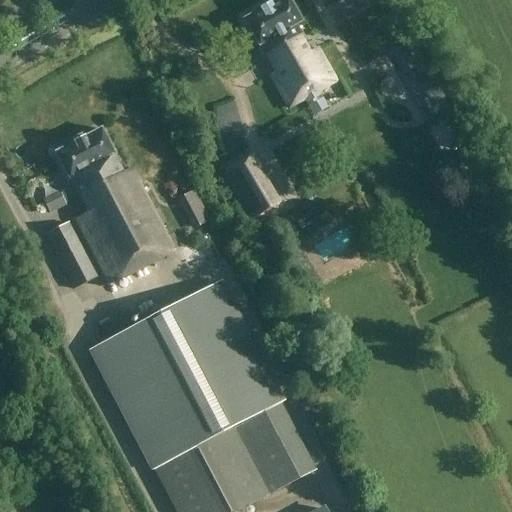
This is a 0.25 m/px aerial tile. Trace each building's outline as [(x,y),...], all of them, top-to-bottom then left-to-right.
[(309,53),(302,40),(294,27),(300,23),(287,0),(279,0),(243,21),(258,48),(258,47),(274,74),(269,77),(288,109),(334,82),(316,50),(309,53)] [(107,287),(174,252),(131,170),(122,175),(113,157),(114,156),(100,130),(54,154),(55,156),(68,180),(69,180),(87,214),(73,221),(107,287)] [(279,205),(249,153),(222,169),(252,221),(279,205)] [(193,193),(180,200),(195,230),(208,223),(193,193)] [(74,290),(96,279),(67,224),(45,235),(74,290)] [(108,343),(91,352),(175,511),(238,511),(267,497),(233,429),(282,403),(220,285),(130,332),(120,313),(99,325),(108,343)] [(303,367),(316,393),(335,383),(321,357),(303,367)]
